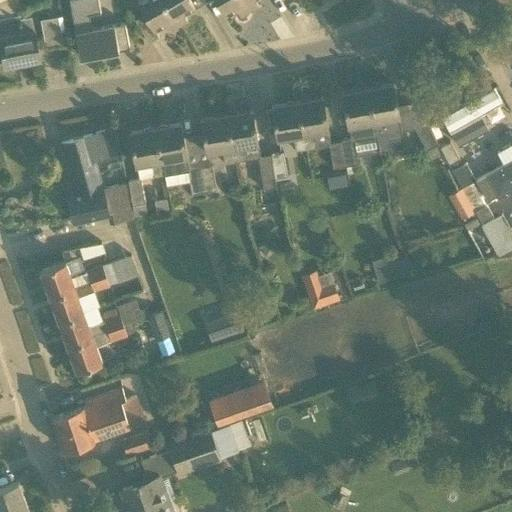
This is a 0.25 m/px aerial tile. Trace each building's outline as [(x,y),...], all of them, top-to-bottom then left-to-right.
[(0,0),(0,13),(21,6),(18,0),(0,0)] [(93,29),(90,15),(101,12),(98,0),(70,0),(81,56),(96,53),(131,48),(131,46),(130,46),(125,23),(115,25),(93,29)] [(170,30),(180,24),(165,0),(140,0),(138,1),(145,14),(136,19),(149,42),(159,36),(155,29),(166,22),(170,30)] [(196,8),(207,2),(205,0),(165,0),(180,24),(188,19),(183,12),(194,5),(196,8)] [(250,10),(244,0),(205,0),(207,2),(209,0),(216,0),(225,14),(237,7),(241,15),(250,10)] [(244,0),(250,10),(258,4),(255,0),(244,0)] [(24,30),(21,14),(22,13),(21,6),(0,13),(0,62),(5,61),(5,64),(40,57),(35,28),(34,28),(24,30)] [(46,47),(64,43),(58,15),(40,19),(46,47)] [(404,145),(399,115),(399,114),(398,105),(394,83),(368,88),(377,135),(379,149),(404,145)] [(351,139),(341,141),(346,166),(358,163),(354,139),(377,135),(368,88),(342,92),(351,139)] [(457,145),(488,127),(479,113),(500,101),(492,88),(441,116),(457,145)] [(331,142),(328,128),(329,127),(323,96),(297,101),(306,148),(316,146),(329,145),(333,168),(346,166),(341,141),(331,142)] [(306,148),(297,101),(272,105),(278,137),(293,134),(296,150),(306,148)] [(415,102),(398,105),(399,114),(407,113),(427,149),(438,143),(432,131),(426,121),(416,102),(415,102)] [(261,155),(258,140),(252,109),(227,114),(235,161),(246,159),(245,158),(258,156),(264,189),(277,186),(275,178),(270,154),(261,155)] [(235,161),(227,114),(201,119),(207,150),(222,147),(225,163),(235,161)] [(181,122),(156,127),(164,174),(187,170),(192,194),(204,191),(200,167),(190,168),(181,122)] [(121,151),(114,127),(62,142),(73,181),(98,173),(99,173),(93,153),(107,149),(109,155),(121,151)] [(141,178),(164,174),(156,127),(130,131),(136,163),(139,178),(128,180),(129,182),(127,183),(133,217),(135,216),(135,217),(148,214),(141,178)] [(450,140),(440,146),(443,152),(449,163),(460,157),(450,140)] [(438,143),(427,149),(432,158),(443,152),(440,146),(438,143)] [(503,164),(485,174),(486,175),(475,181),(487,202),(498,196),(499,198),(511,190),(511,143),(496,152),(503,164)] [(275,178),(287,176),(283,151),(270,154),(275,178)] [(459,185),(473,178),(465,162),(451,169),(459,185)] [(204,191),(217,189),(212,164),(200,167),(204,191)] [(102,188),(98,173),(73,181),(74,185),(67,188),(76,219),(108,211),(110,222),(133,217),(127,183),(104,188),(104,187),(102,188)] [(449,194),(462,217),(474,210),(462,187),(449,194)] [(476,212),(482,222),(494,215),(488,205),(476,212)] [(511,248),(494,218),(481,225),(498,255),(511,248)] [(464,231),(411,245),(420,271),(471,257),(464,231)] [(79,247),(81,256),(101,251),(98,242),(79,247)] [(49,295),(135,264),(131,253),(87,270),(87,271),(72,276),(66,260),(40,269),(49,295)] [(384,253),(369,259),(378,283),(393,277),(384,253)] [(95,290),(139,274),(135,264),(49,295),(58,320),(84,310),(79,295),(94,290),(95,290)] [(387,291),(388,302),(358,307),(362,334),(403,328),(398,290),(387,291)] [(67,344),(93,335),(89,325),(84,310),(58,320),(67,344)] [(228,313),(234,332),(244,329),(237,310),(228,313)] [(169,335),(161,311),(154,313),(146,316),(155,340),(169,335)] [(108,330),(124,324),(121,314),(105,319),(108,330)] [(127,333),(124,324),(108,330),(112,340),(128,335),(127,333)] [(102,361),(97,346),(93,335),(67,344),(77,370),(102,361)] [(218,425),(274,405),(264,378),(209,398),(218,425)] [(53,416),(65,450),(128,429),(127,426),(146,419),(138,396),(126,400),(122,387),(82,400),(84,405),(53,416)] [(211,429),(169,444),(180,474),(221,459),(211,429)] [(129,455),(155,446),(149,430),(123,439),(129,455)] [(130,511),(175,511),(162,473),(122,488),(130,511)] [(0,487),(0,511),(5,511),(27,505),(18,480),(0,487)]
